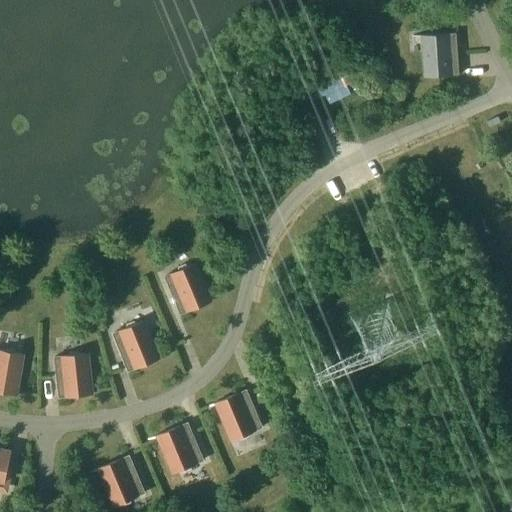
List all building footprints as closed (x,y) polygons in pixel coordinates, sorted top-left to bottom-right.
[(424,77),(459,75),(456,32),(413,35),(413,37),(425,36),(427,75),(423,76),(424,77)] [(328,101),(351,96),(345,71),(306,80),(310,99),(327,96),(328,101)] [(179,266),(178,271),(165,276),(181,313),(210,301),(194,264),(189,266),(186,263),(179,266)] [(143,321),(138,323),(134,321),(127,324),(126,328),(113,333),(128,371),(158,359),(143,321)] [(7,348),(5,351),(0,350),(0,391),(15,394),(22,354),(17,353),(15,349),(7,348)] [(71,351),(69,355),(54,357),(59,397),(91,394),(86,354),(81,354),(78,350),(71,351)] [(249,437),(249,432),(262,427),(247,390),(217,402),(233,439),(238,437),(241,440),(249,437)] [(190,470),(190,465),(204,460),(188,422),(159,435),(174,472),(179,470),(183,473),(190,470)] [(0,447),(0,483),(4,485),(5,480),(9,481),(12,467),(8,467),(11,450),(0,447)] [(131,502),(132,498),(145,492),(130,455),(100,467),(116,505),(120,503),(124,505),(131,502)]
